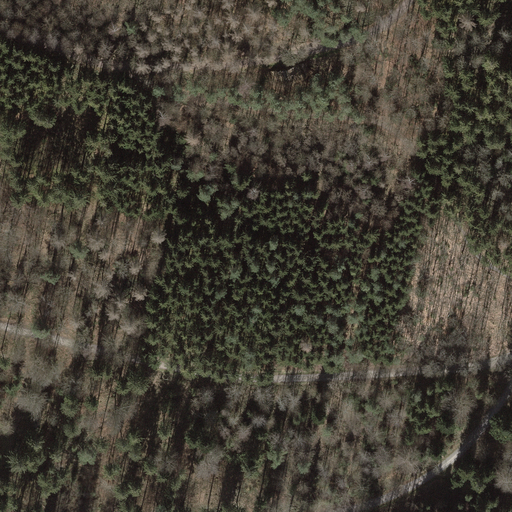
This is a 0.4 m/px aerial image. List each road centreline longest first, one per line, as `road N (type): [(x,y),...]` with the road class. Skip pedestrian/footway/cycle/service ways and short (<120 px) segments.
road 1 (track): [(0,331),(201,367),(337,376),(481,365),(511,354)]
road 2 (track): [(511,275),(462,231),(420,151),(396,129),(127,67)]
road 3 (track): [(127,67),(249,63),(335,46),(380,28),(409,0)]
road 4 (track): [(511,387),(465,449),(410,483),(332,511)]
road 5 (track): [(0,26),(61,54),(127,67)]
